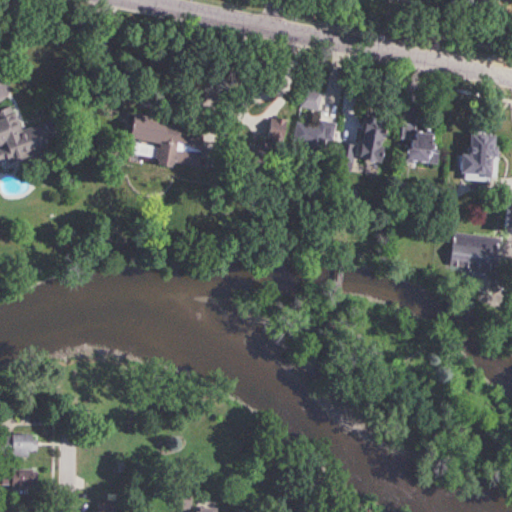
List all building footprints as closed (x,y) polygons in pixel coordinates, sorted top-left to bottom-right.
[(320,93),(303,88),(297,106),(315,112),(320,93)] [(375,161),(382,115),(361,112),(354,158),(375,161)] [(0,117),(0,160),(58,146),(51,120),(18,128),(15,114),(0,117)] [(153,143),(150,164),(166,168),(167,162),(195,167),(202,129),(128,115),(124,138),(153,143)] [(282,140),(281,118),(266,119),(267,141),(282,140)] [(295,122),(289,145),(325,154),(333,123),(317,119),(315,127),(295,122)] [(398,159),(431,163),(435,129),(403,125),(398,159)] [(491,135),(464,133),(463,154),(456,154),(455,177),(489,179),(491,135)] [(251,164),(255,146),(236,143),(233,161),(251,164)] [(352,146),(337,143),(331,169),(346,172),(352,146)] [(449,263),(496,269),(499,236),(453,231),(449,263)] [(0,434),(0,456),(36,456),(36,434),(0,434)] [(0,468),(0,486),(33,486),(33,468),(0,468)]
